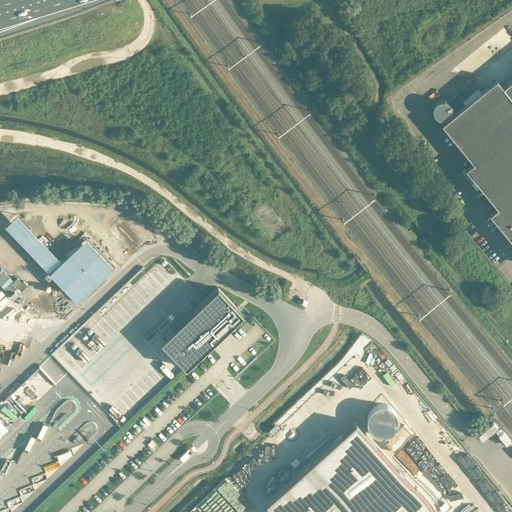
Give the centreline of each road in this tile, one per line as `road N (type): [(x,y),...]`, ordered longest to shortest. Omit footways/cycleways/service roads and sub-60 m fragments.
road 1 (track): [(483,411),(170,0)]
road 2 (track): [(0,135),(136,171),(318,300)]
road 3 (track): [(147,29),(178,48),(279,185),(286,211)]
road 4 (unclassified): [(315,311),(370,325),(468,437)]
road 5 (track): [(143,0),(149,21),(133,48),(0,89)]
road 6 (unclassified): [(213,433),(283,366),(315,311)]
